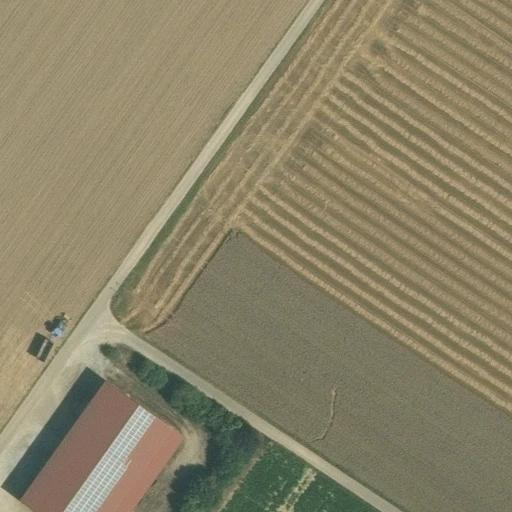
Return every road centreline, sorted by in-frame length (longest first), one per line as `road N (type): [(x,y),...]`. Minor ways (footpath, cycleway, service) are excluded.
road 1 (track): [(317,0),(0,446)]
road 2 (track): [(391,511),(95,315)]
